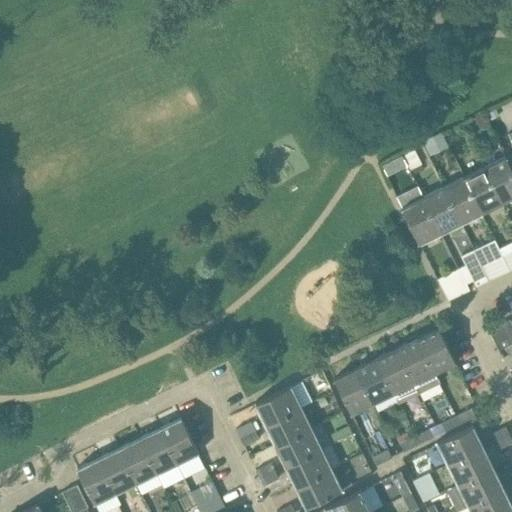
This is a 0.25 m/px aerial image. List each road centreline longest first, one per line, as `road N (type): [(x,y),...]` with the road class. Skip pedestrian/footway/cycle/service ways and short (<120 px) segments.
road 1 (residential): [(0,507),(50,482),(66,451),(200,385),(264,511)]
road 2 (residential): [(511,399),(464,302),(511,279)]
